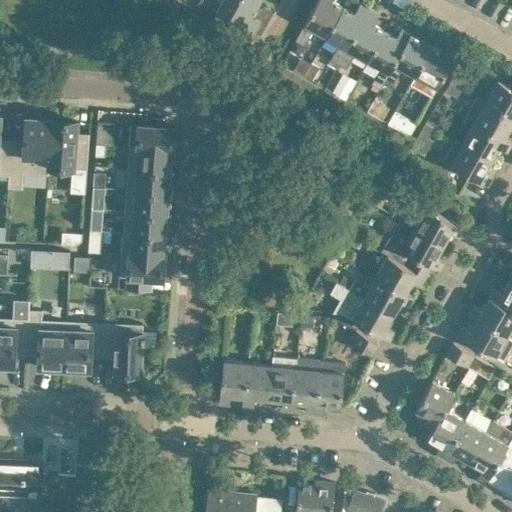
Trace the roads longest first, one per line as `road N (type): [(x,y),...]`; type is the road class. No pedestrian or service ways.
road 1 (residential): [(0,83),(185,95),(206,110),(183,422)]
road 2 (residential): [(511,176),(440,328),(410,354),(363,440)]
road 3 (residential): [(183,422),(0,413)]
road 4 (residential): [(363,440),(183,422)]
road 5 (residential): [(486,511),(363,440)]
